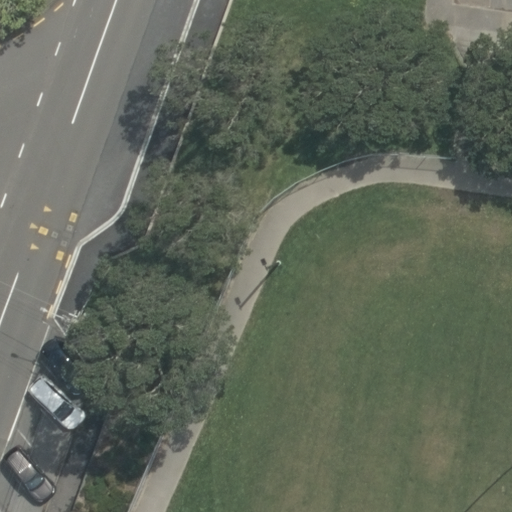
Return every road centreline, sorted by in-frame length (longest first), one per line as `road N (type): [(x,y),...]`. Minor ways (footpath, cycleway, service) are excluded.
road 1 (residential): [(53,179),(116,0)]
road 2 (residential): [(0,335),(53,179)]
